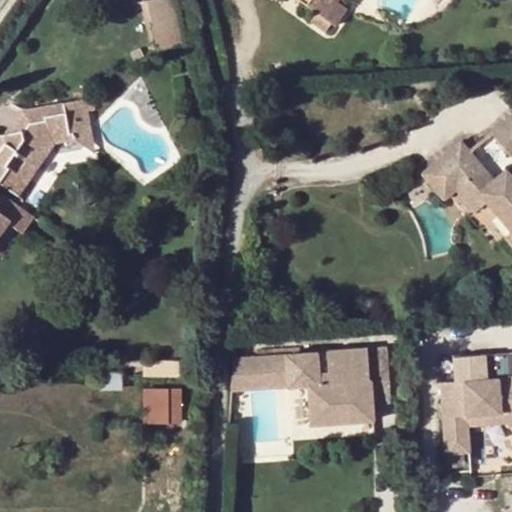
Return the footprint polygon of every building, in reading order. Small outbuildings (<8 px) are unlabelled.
[(171,0),(155,0),(146,2),(154,50),(181,45),(171,0)] [(348,9),(334,0),(311,0),(307,5),(317,12),(310,22),(325,33),(332,23),(337,26),(348,9)] [(0,183),(21,197),(31,181),(24,179),(34,167),(37,172),(50,155),(44,153),(55,136),(88,131),(83,102),(20,111),(1,138),(0,137),(0,183)] [(511,151),(511,112),(489,132),(508,154),(511,151)] [(458,140),(434,160),(455,186),(467,176),(488,201),(511,230),(504,236),(511,245),(511,173),(510,175),(497,185),(492,179),(458,140)] [(455,186),(434,160),(421,170),(443,196),(455,186)] [(504,169),(492,179),(497,185),(510,175),(504,169)] [(467,176),(455,186),(476,211),(488,201),(467,176)] [(231,358),(277,357),(277,350),(232,351),(231,358)] [(381,350),(355,352),(358,383),(372,382),(373,403),(381,402),(380,381),(383,380),(381,350)] [(355,352),(317,354),(320,386),(309,387),(312,425),(375,420),(373,403),(372,382),(358,383),(355,352)] [(320,386),(317,354),(288,356),(290,387),(309,387),(320,386)] [(457,356),(458,381),(467,381),(468,398),(459,399),(444,400),(447,452),(472,450),(469,422),(469,415),(511,412),(511,376),(488,379),(486,354),(457,356)] [(277,357),(231,358),(230,390),(290,387),(288,356),(277,357)] [(467,381),(458,381),(459,399),(468,398),(467,381)] [(178,393),(146,392),(146,419),(178,419),(178,393)] [(469,422),(511,419),(511,412),(469,415),(469,422)]
